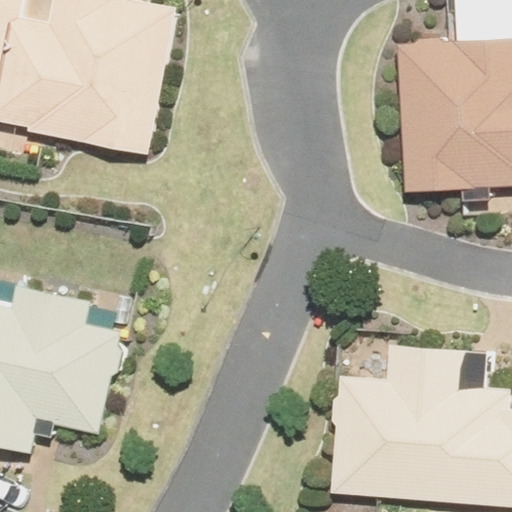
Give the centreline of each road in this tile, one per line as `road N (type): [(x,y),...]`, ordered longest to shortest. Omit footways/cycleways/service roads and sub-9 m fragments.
road 1 (residential): [(314,231),(262,378),(192,511)]
road 2 (residential): [(309,15),(294,151),(314,231)]
road 3 (residential): [(511,275),(314,231)]
